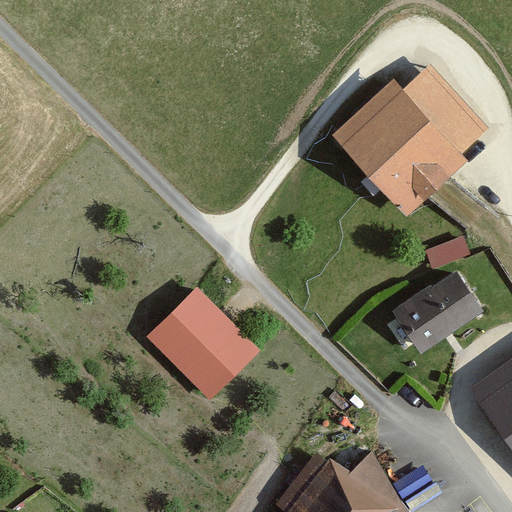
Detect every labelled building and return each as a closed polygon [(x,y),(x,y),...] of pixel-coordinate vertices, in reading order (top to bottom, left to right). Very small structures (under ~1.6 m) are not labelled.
[(403,203),(458,153),(427,119),(450,98),(424,69),(346,141),(403,203)] [(455,180),(433,200),(467,229),(490,208),(455,180)] [(436,270),(475,254),(466,231),(427,247),(436,270)] [(423,345),(479,307),(457,274),(433,290),(431,287),(398,309),(423,345)] [(255,348),(197,290),(151,335),(210,393),(255,348)] [(511,379),(484,400),(511,440),(511,379)] [(322,477),(305,466),(279,499),(294,511),(353,511),(359,505),(400,498),(373,451),(350,473),(333,463),(322,477)] [(411,511),(400,498),(359,505),(353,511),(411,511)]
